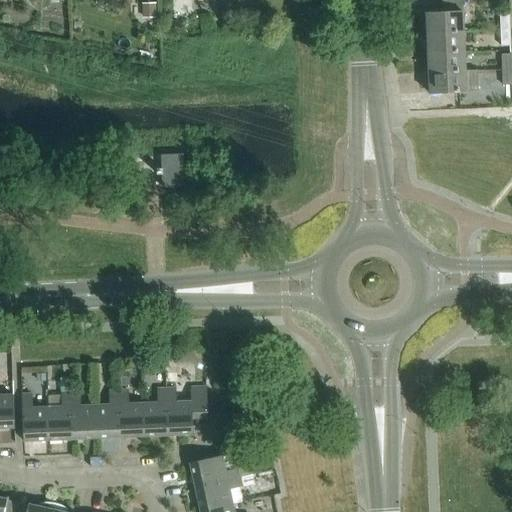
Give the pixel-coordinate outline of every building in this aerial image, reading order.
[(156,3),(142,4),(143,19),(157,18),(156,3)] [(320,6),(308,6),(308,17),(320,17),(320,6)] [(426,35),(466,34),(465,14),(425,15),(426,35)] [(511,32),(511,17),(501,18),(502,32),(511,32)] [(511,32),(502,32),(502,49),(511,48),(511,32)] [(426,35),(427,56),(467,54),(466,34),(426,35)] [(427,56),(427,75),(468,73),(467,54),(427,56)] [(503,57),(503,72),(511,71),(511,59),(511,57),(503,57)] [(511,71),(503,72),(504,88),(511,87),(511,71)] [(468,73),(427,75),(428,94),(469,93),(469,92),(480,91),(479,81),(468,81),(468,73)] [(163,188),(186,187),(185,155),(163,155),(162,170),(157,170),(157,175),(163,175),(163,188)] [(70,378),(69,366),(61,366),(62,378),(70,378)] [(167,389),(169,436),(193,435),(193,419),(208,419),(207,388),(190,389),(190,402),(178,402),(177,389),(167,389)] [(143,404),(145,437),(169,436),(167,389),(157,390),(157,403),(143,404)] [(119,391),(121,438),(145,437),(143,404),(129,404),(128,390),(119,391)] [(95,406),(96,440),(121,438),(119,391),(109,391),(109,405),(95,406)] [(70,393),(72,441),(96,440),(95,406),(81,406),(80,392),(70,393)] [(46,408),(48,442),(72,441),(70,393),(61,393),(62,407),(46,408)] [(32,394),(23,394),(21,395),(23,443),(48,442),(46,408),(33,409),(32,394)] [(0,428),(15,428),(14,395),(0,395),(0,428)] [(235,453),(221,457),(189,464),(195,488),(240,477),(257,473),(255,465),(238,469),(235,453)] [(240,477),(195,488),(200,511),(232,504),(229,490),(242,487),(240,477)] [(0,499),(0,511),(16,511),(17,509),(6,506),(8,501),(0,499)]
